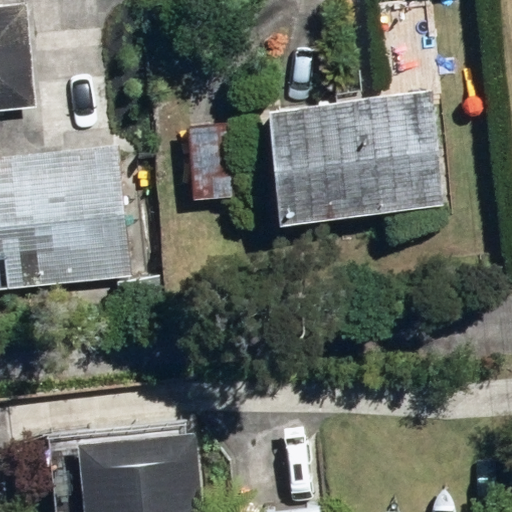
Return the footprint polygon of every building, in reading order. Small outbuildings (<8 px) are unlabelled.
[(0,0),(0,278),(128,266),(115,137),(0,148),(0,98),(31,96),(21,0),(0,0)] [(262,92),(269,206),(438,197),(431,82),(262,92)] [(178,115),(183,192),(231,189),(226,112),(178,115)] [(73,428),(82,511),(198,511),(189,415),(73,428)] [(258,505),(259,511),(318,511),(317,499),(258,505)]
